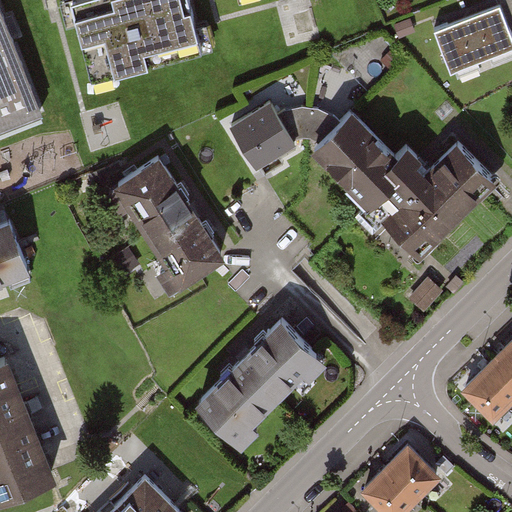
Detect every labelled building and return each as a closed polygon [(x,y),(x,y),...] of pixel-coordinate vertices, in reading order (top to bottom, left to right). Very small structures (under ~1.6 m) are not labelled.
[(177,0),(58,0),(78,73),(189,44),(177,0)] [(443,20),(426,26),(443,69),(451,66),(454,76),(511,53),(511,43),(505,25),(511,22),(511,0),(479,0),(441,15),(443,20)] [(0,125),(40,110),(0,7),(0,125)] [(264,97),(221,123),(250,165),(296,136),(410,250),(487,178),(448,140),(418,164),(395,139),(381,149),(340,107),(331,113),(313,105),(298,104),(286,105),(274,111),(264,97)] [(150,150),(100,181),(163,282),(213,252),(150,150)] [(0,222),(0,285),(30,273),(7,219),(0,222)] [(427,306),(447,291),(438,278),(417,293),(427,306)] [(271,317),(186,398),(231,444),(248,428),(239,418),(280,379),(286,385),(313,360),(271,317)] [(511,389),(511,329),(455,385),(485,415),(511,389)] [(4,357),(0,358),(0,499),(53,478),(4,357)] [(401,438),(352,486),(376,511),(395,511),(435,474),(401,438)] [(134,471),(92,511),(176,511),(178,511),(134,471)]
